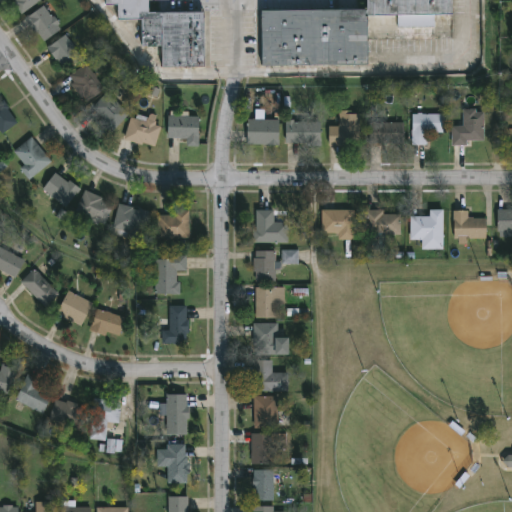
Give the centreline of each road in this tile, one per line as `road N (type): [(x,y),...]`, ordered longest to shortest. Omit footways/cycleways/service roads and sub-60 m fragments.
road 1 (residential): [(0,41),(91,162),(120,177),(511,179)]
road 2 (tertiary): [(220,182),(223,511)]
road 3 (residential): [(0,315),(66,363),(115,374),(221,374)]
road 4 (tertiary): [(229,0),(220,182)]
